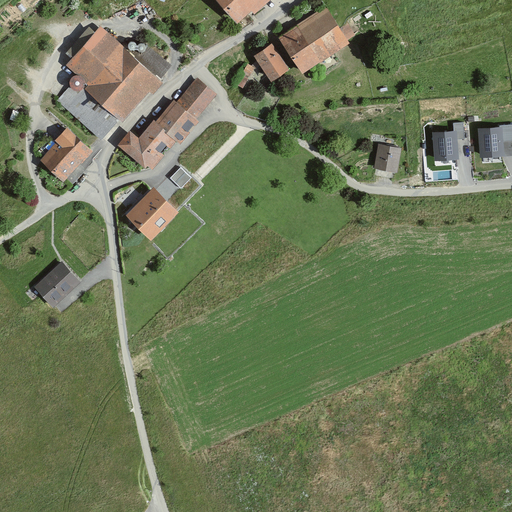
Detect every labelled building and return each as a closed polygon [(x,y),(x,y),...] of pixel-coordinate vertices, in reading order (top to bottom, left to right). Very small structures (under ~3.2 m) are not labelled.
[(218,0),(238,22),(252,9),(255,13),(268,0),(218,0)] [(326,6),(278,36),(302,73),(350,42),(326,6)] [(164,81),(100,25),(65,64),(88,84),(85,87),(122,121),(149,90),(153,93),(164,81)] [(272,42),(253,54),(271,80),(289,68),(272,42)] [(243,71),(250,76),(255,68),(247,63),(243,71)] [(236,83),(243,87),(248,78),(241,74),(236,83)] [(176,101),(197,118),(217,93),(197,76),(176,101)] [(174,99),(155,121),(177,139),(181,142),(190,131),(188,130),(194,123),(195,124),(199,120),(197,118),(176,101),(174,99)] [(130,129),(118,144),(145,167),(148,164),(152,168),(165,154),(161,151),(167,144),(170,147),(177,139),(155,121),(153,119),(139,136),(130,129)] [(93,151),(67,126),(55,140),(57,141),(40,159),(63,181),(93,151)] [(480,157),(504,155),(502,126),(478,127),(480,157)] [(435,160),(459,158),(457,130),(433,131),(435,160)] [(402,147),(379,143),(374,168),(397,172),(402,147)] [(191,177),(181,167),(170,178),(181,188),(191,177)] [(179,211),(154,186),(126,214),(151,239),(179,211)] [(62,260),(34,286),(53,307),(81,281),(62,260)]
